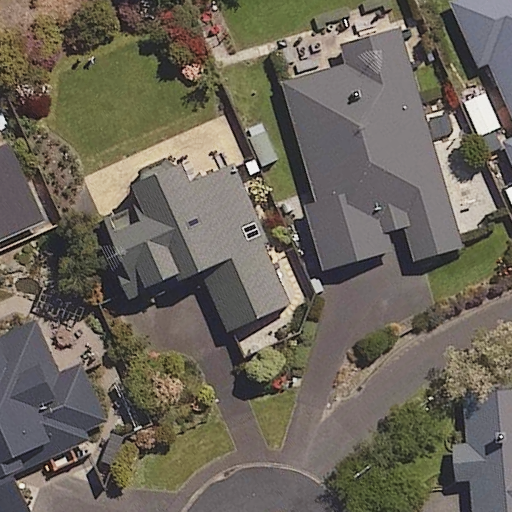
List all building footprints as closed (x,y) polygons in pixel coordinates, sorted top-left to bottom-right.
[(511,0),(460,0),(455,3),(482,62),(490,59),(511,106),(511,137),(505,140),(511,155),(511,0)] [(495,177),(473,183),(459,132),(435,139),(403,26),(344,42),(350,62),(288,79),(321,196),(309,200),(327,266),(396,246),(390,225),(405,220),(415,257),(465,243),(462,234),(486,227),(482,214),(504,208),(495,177)] [(492,87),(461,101),(478,139),(509,125),(492,87)] [(192,181),(184,162),(139,181),(149,205),(101,226),(130,295),(205,263),(232,326),(294,300),(236,162),(192,181)] [(0,511),(40,511),(17,459),(59,441),(64,454),(93,442),(88,429),(108,420),(80,355),(58,365),(35,310),(0,325),(0,511)] [(511,511),(511,386),(493,387),(494,399),(469,400),(471,424),(459,425),(463,479),(475,478),(477,497),(465,498),(465,511),(511,511)]
